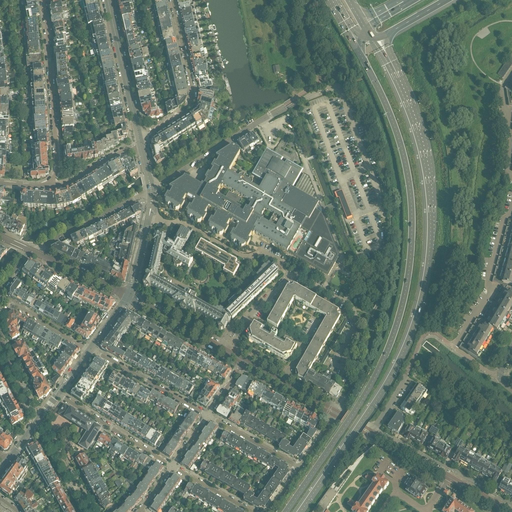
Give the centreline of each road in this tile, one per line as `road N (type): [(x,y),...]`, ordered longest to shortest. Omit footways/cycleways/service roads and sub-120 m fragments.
road 1 (primary): [(300,511),(389,379),(425,277),(426,172),(401,91),(371,39)]
road 2 (primary): [(353,43),(405,162),(407,280),(377,370),(285,511)]
road 3 (residential): [(344,369),(334,362),(356,322),(354,310),(296,274),(231,326),(220,348)]
road 4 (residential): [(511,207),(489,295),(454,347),(499,375)]
road 5 (residential): [(42,0),(55,114),(49,186)]
road 6 (residential): [(172,0),(193,95),(187,109),(139,139)]
road 7 (residential): [(139,139),(107,0)]
road 8 (residential): [(29,250),(151,190)]
road 9 (residential): [(207,415),(89,350)]
road 10 (residential): [(58,394),(171,466)]
road 11 (residential): [(259,120),(151,190)]
